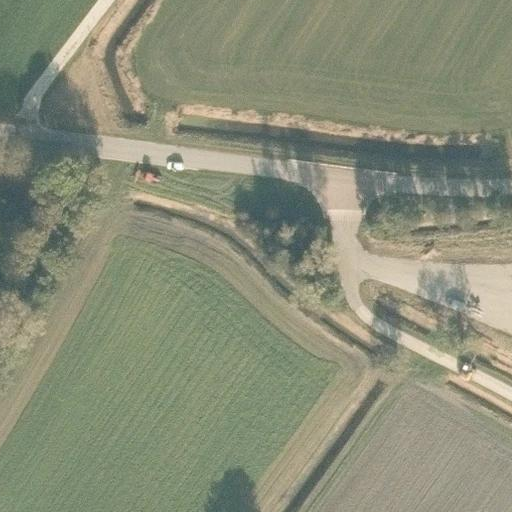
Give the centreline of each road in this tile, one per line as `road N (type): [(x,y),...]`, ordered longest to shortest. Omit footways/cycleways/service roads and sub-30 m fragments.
road 1 (unclassified): [(341,176),(19,137)]
road 2 (unclassified): [(511,393),(361,311),(344,254),(341,176)]
road 3 (unclassified): [(511,187),(341,176)]
road 4 (unclassified): [(19,137),(38,55),(76,0)]
